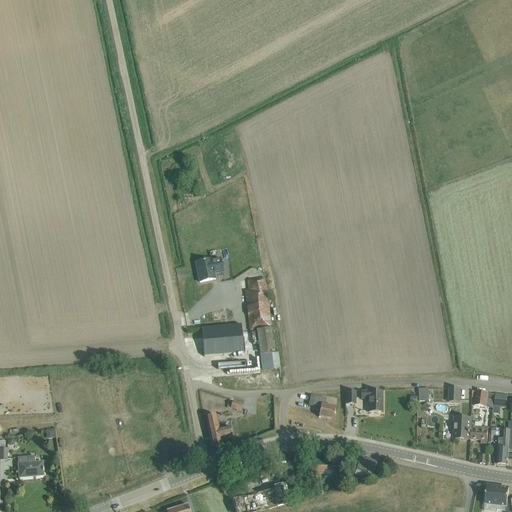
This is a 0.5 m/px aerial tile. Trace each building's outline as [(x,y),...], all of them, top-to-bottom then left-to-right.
[(211,248),(212,252),(230,246),(228,242),(211,248)] [(211,263),(196,266),(199,285),(215,282),(214,277),(222,276),(220,261),(211,263)] [(250,334),(256,332),(262,370),(280,368),(277,353),(273,353),(269,329),(263,278),(248,281),(249,291),(244,293),(250,334)] [(201,330),(203,359),(243,356),(241,327),(201,330)] [(232,370),(255,370),(255,360),(232,360),(232,370)] [(431,400),(430,387),(420,387),(421,400),(431,400)] [(449,403),(460,403),(460,390),(449,390),(449,403)] [(494,409),(494,407),(495,396),(495,395),(476,392),(474,406),(494,409)] [(347,393),(347,405),(355,405),(355,393),(347,393)] [(368,400),(369,413),(382,413),(382,393),(361,393),(361,400),(368,400)] [(494,407),(506,409),(507,397),(495,396),(494,407)] [(308,411),(309,398),(299,397),(298,410),(308,411)] [(227,408),(241,412),(243,405),(229,402),(227,408)] [(318,417),(333,421),(335,409),(324,407),(325,403),(321,403),(318,417)] [(219,430),(216,416),(206,418),(209,432),(212,448),(222,446),(221,441),(232,438),(229,428),(219,430)] [(455,419),(454,440),(470,441),(471,426),(471,421),(463,420),(460,419),(455,419)] [(471,426),(470,441),(481,441),(481,445),(487,445),(488,429),(482,428),(482,423),(475,423),(475,427),(471,426)] [(499,450),(498,465),(508,466),(510,439),(510,431),(504,431),(503,442),(499,442),(499,450)] [(17,459),(19,479),(44,477),(42,463),(31,464),(30,458),(17,459)] [(356,470),(371,475),(375,463),(360,458),(356,470)] [(314,472),(340,474),(340,462),(315,461),(314,472)] [(283,485),(232,499),(235,511),(265,511),(288,506),(283,485)] [(485,511),(484,511),(497,511),(498,511),(498,506),(507,507),(506,511),(511,511),(511,502),(511,500),(508,500),(509,489),(487,487),(485,505),(485,511)]
